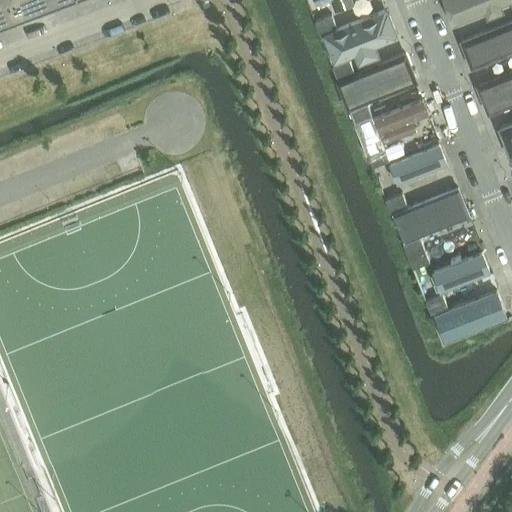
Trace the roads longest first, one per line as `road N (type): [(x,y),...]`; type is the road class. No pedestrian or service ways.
road 1 (residential): [(511,246),(413,0)]
road 2 (residential): [(0,60),(163,0)]
road 3 (tertiary): [(422,511),(511,392)]
